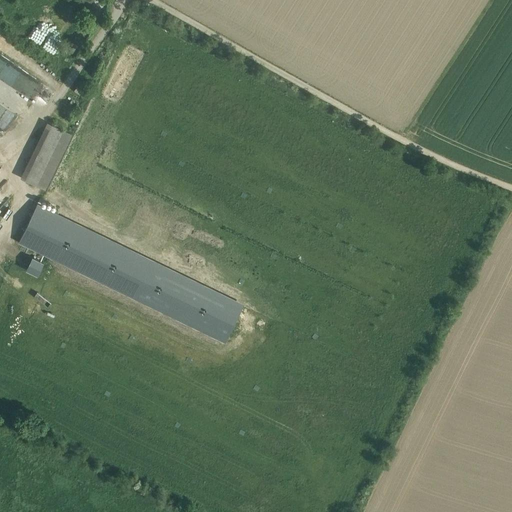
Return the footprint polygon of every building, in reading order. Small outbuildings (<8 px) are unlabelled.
[(38,81),(0,60),(0,123),(11,129),(32,91),(31,93),(38,81)] [(52,124),(26,178),(36,184),(63,129),(52,124)] [(63,129),(36,184),(45,188),(72,134),(63,129)] [(226,335),(243,298),(57,217),(56,205),(44,200),(33,200),(14,244),(175,314),(185,314),(186,311),(192,313),(197,313),(198,330),(223,341),(226,333),(226,335)] [(35,275),(40,260),(26,255),(21,270),(35,275)]
